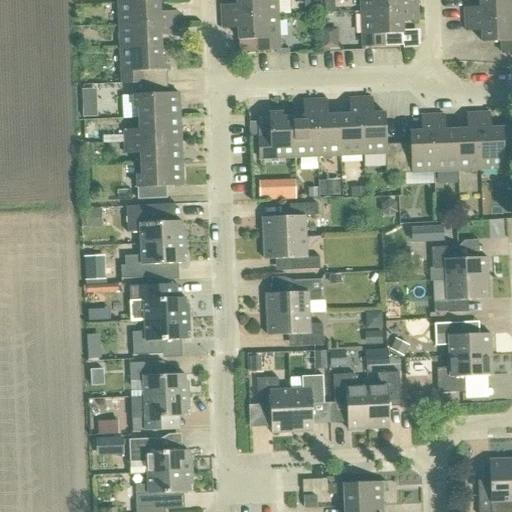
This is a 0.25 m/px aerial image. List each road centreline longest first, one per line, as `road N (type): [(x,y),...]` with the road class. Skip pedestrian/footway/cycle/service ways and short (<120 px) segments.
road 1 (residential): [(212,85),(223,467),(438,457)]
road 2 (residential): [(436,91),(412,76),(212,85)]
